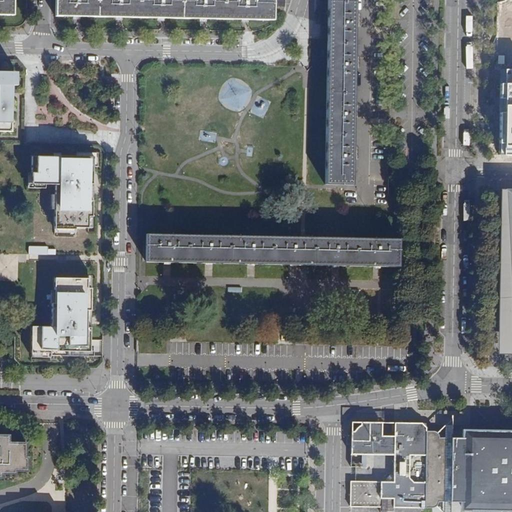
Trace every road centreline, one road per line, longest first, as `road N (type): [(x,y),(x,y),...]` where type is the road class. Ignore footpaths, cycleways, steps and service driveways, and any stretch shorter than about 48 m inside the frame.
road 1 (residential): [(130,51),(116,407)]
road 2 (residential): [(455,165),(451,385)]
road 3 (residential): [(334,405),(116,407)]
road 4 (residential): [(130,51),(249,53),(270,45),(295,0)]
road 5 (residential): [(457,0),(455,165)]
